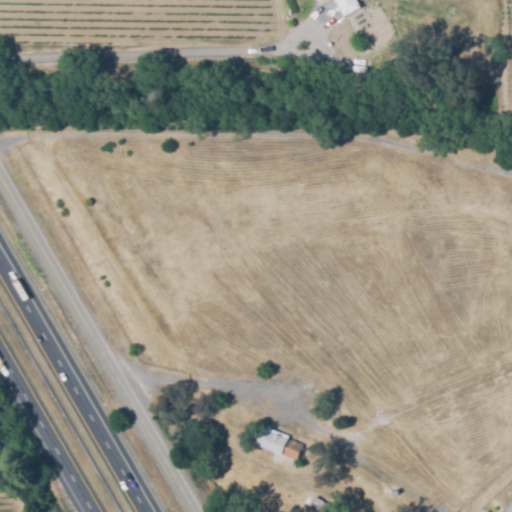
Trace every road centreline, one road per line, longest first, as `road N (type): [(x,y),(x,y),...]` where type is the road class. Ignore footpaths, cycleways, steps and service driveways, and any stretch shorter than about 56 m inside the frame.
road 1 (track): [(511,176),(440,173),(373,137),(31,136),(0,145)]
road 2 (tertiary): [(186,511),(0,178)]
road 3 (motorway): [(145,511),(0,261)]
road 4 (motorway): [(0,352),(92,511)]
